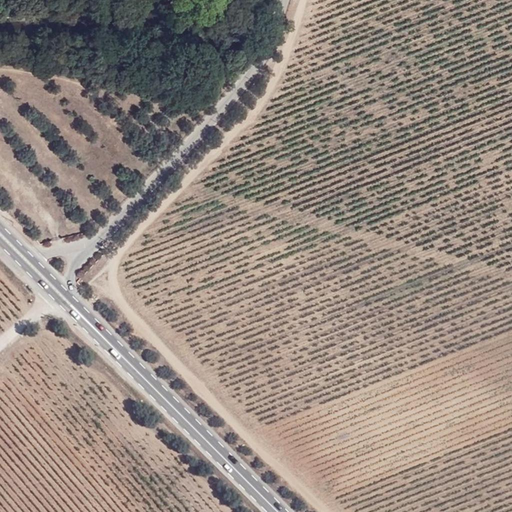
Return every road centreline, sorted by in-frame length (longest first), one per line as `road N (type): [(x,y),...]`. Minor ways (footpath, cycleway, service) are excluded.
road 1 (residential): [(275,0),(254,75),(87,245)]
road 2 (primary): [(69,303),(278,511)]
